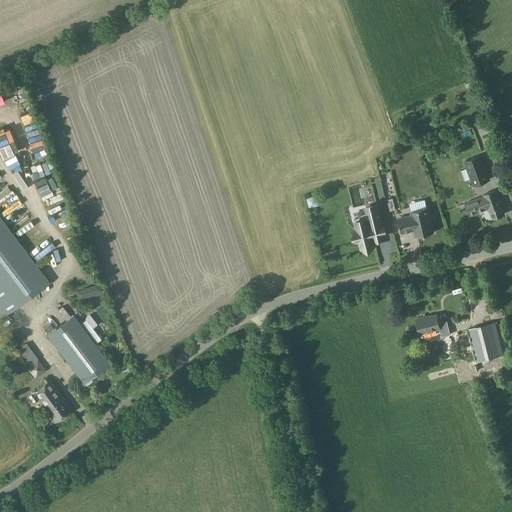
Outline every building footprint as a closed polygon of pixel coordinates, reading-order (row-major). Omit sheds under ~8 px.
[(465,161),(474,184),(488,179),(480,156),(465,161)] [(483,195),(484,196),(465,203),(470,216),(488,209),(492,219),(505,214),(496,190),(483,195)] [(318,205),(316,196),(308,198),(310,207),(318,205)] [(387,200),(390,211),(396,210),(393,198),(387,200)] [(358,241),(359,241),(361,248),(375,245),(373,238),(374,237),(375,237),(374,232),(381,231),(384,231),(378,205),(366,208),(366,209),(367,209),(369,219),(367,219),(367,220),(357,222),(355,222),(357,229),(355,230),(355,231),(358,240),(357,241),(358,241)] [(427,207),(411,211),(412,217),(398,220),(401,233),(415,229),(417,237),(433,233),(427,207)] [(0,316),(2,319),(41,288),(50,282),(0,216),(0,316)] [(76,291),(79,300),(103,291),(100,283),(76,291)] [(437,313),(416,318),(420,334),(440,329),(442,336),(450,334),(447,321),(439,323),(437,313)] [(83,382),(109,363),(73,315),(47,334),(83,382)] [(501,354),(493,323),(470,329),(478,360),(501,354)] [(38,359),(27,343),(17,350),(29,366),(38,359)] [(244,363),(252,360),(250,353),(241,356),(244,363)] [(37,400),(44,409),(62,396),(50,380),(29,396),(34,402),(37,400)] [(72,409),(62,396),(44,409),(54,422),(72,409)]
